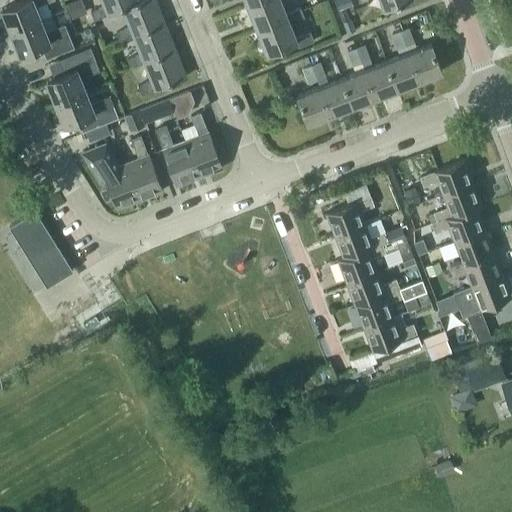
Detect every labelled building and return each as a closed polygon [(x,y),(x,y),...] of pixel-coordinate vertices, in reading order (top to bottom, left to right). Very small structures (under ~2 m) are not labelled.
[(19,0),(1,7),(9,30),(38,19),(33,7),(49,0),(19,0)] [(93,19),(121,8),(138,1),(138,0),(101,0),(103,5),(90,11),(93,19)] [(119,39),(133,34),(163,21),(154,0),(141,0),(138,1),(121,8),(128,26),(116,31),(119,39)] [(279,0),(252,0),(246,3),(256,29),(286,16),(289,22),(303,17),(299,8),(285,13),(279,0)] [(351,0),(333,0),(337,9),(352,3),(351,0)] [(79,1),(69,5),(74,20),(85,16),(79,1)] [(289,22),(286,16),(256,29),(265,52),(296,40),(298,46),(312,40),(308,31),(294,36),(289,22)] [(349,17),(342,20),(347,31),(354,29),(349,17)] [(38,19),(9,30),(18,52),(38,45),(44,58),(71,47),(62,25),(43,32),(38,19)] [(400,19),(384,26),(387,34),(389,33),(400,29),(403,27),(400,19)] [(130,66),(143,61),(174,48),(163,21),(133,34),(140,53),(127,58),(130,66)] [(403,27),(400,29),(405,43),(412,40),(407,26),(403,27)] [(398,55),(385,60),(395,88),(419,78),(408,50),(405,43),(400,29),(389,33),(398,55)] [(430,42),(408,50),(419,78),(441,70),(430,42)] [(363,43),(354,47),(373,96),(395,88),(385,60),(372,65),(363,43)] [(45,79),(54,102),(84,90),(79,77),(98,70),(89,47),(58,59),(63,72),(45,79)] [(353,72),(340,77),(351,105),(373,96),(354,47),(345,50),(353,72)] [(174,48),(143,61),(150,80),(138,85),(141,93),(185,75),(174,48)] [(318,61),(309,65),(315,79),(324,75),(318,61)] [(315,79),(309,65),(300,68),(306,82),(315,79)] [(327,82),(317,86),(328,114),(351,105),(340,77),(327,82)] [(328,114),(317,86),(309,90),(296,94),(307,122),(328,114)] [(84,90),(54,102),(63,124),(75,119),(80,131),(116,116),(108,94),(89,102),(84,90)] [(192,100),(188,90),(169,97),(177,116),(186,113),(192,100)] [(158,102),(139,109),(144,122),(163,115),(158,102)] [(129,130),(144,124),(138,109),(124,115),(129,130)] [(196,134),(184,139),(197,175),(220,166),(198,111),(189,114),(196,134)] [(105,122),(98,125),(102,135),(109,132),(105,122)] [(175,184),(197,175),(184,139),(170,144),(163,125),(154,129),(175,184)] [(137,156),(125,161),(139,198),(161,190),(139,134),(130,137),(137,156)] [(116,207),(139,198),(125,161),(119,164),(105,142),(82,151),(102,182),(106,181),(116,207)] [(464,159),(419,176),(422,186),(437,180),(442,194),(473,182),(464,159)] [(447,206),(432,212),(435,220),(450,214),(451,215),(476,206),(475,205),(481,203),(473,182),(442,194),(447,206)] [(325,211),(334,235),(365,223),(360,209),(373,204),(365,184),(343,192),(347,203),(325,211)] [(419,199),(414,188),(403,192),(408,203),(419,199)] [(435,220),(432,221),(435,231),(449,226),(454,240),(484,228),(476,206),(451,215),(450,214),(435,220)] [(46,286),(71,269),(33,210),(8,226),(46,286)] [(334,235),(342,256),(364,248),(365,250),(382,243),(388,241),(384,230),(370,236),(365,223),(334,235)] [(460,253),(446,258),(450,268),(493,250),(484,228),(454,240),(460,253)] [(423,239),(414,242),(419,254),(428,250),(423,239)] [(338,258),(347,282),(376,270),(371,257),(385,252),(382,243),(365,250),(364,248),(342,256),(342,257),(338,258)] [(493,250),(450,268),(453,276),(466,271),(472,285),(502,273),(493,250)] [(430,252),(420,256),(426,271),(436,267),(430,252)] [(347,282),(354,299),(355,304),(399,287),(395,278),(381,283),(376,270),(347,282)] [(443,270),(427,276),(431,286),(447,280),(443,270)] [(472,285),(452,293),(458,308),(461,307),(464,314),(510,296),(502,273),(472,285)] [(423,278),(399,287),(404,299),(414,294),(419,305),(431,301),(423,278)] [(402,295),(399,287),(355,304),(364,326),(393,314),(388,301),(402,295)] [(398,327),(393,314),(364,326),(373,349),(416,332),(412,321),(398,327)] [(445,330),(423,339),(426,346),(448,337),(445,330)] [(420,343),(417,335),(374,352),(372,349),(348,359),(352,367),(349,369),(352,377),(367,370),(368,372),(374,369),(371,362),(420,343)] [(498,352),(465,365),(474,389),(507,376),(498,352)] [(511,377),(501,382),(511,410),(511,377)] [(451,459),(435,465),(440,477),(455,471),(451,459)]
